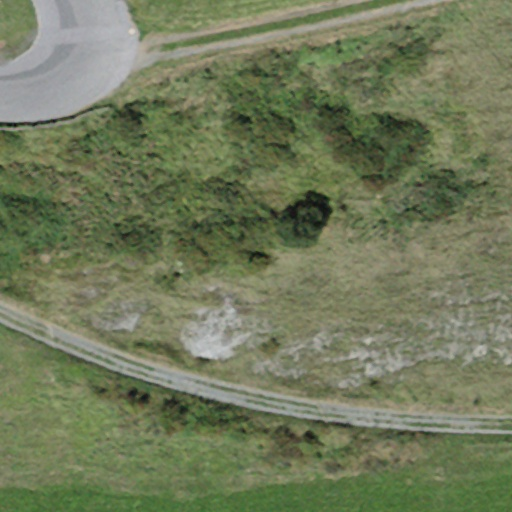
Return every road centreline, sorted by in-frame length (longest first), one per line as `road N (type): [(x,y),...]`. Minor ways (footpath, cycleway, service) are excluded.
road 1 (residential): [(511,418),(352,412),(275,400),(138,363),(0,305)]
road 2 (track): [(95,59),(382,0)]
road 3 (unclassified): [(93,0),(101,18),(95,59),(49,87),(0,89)]
